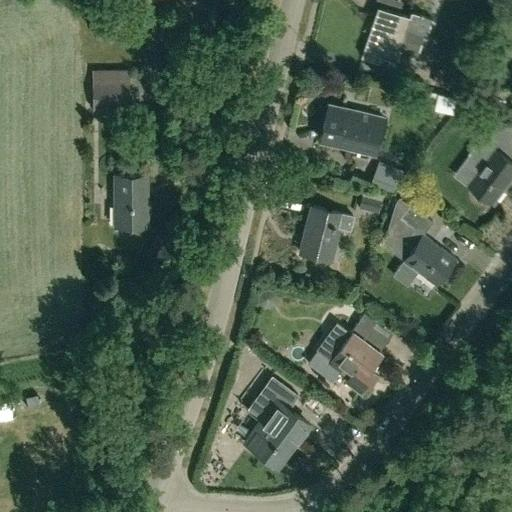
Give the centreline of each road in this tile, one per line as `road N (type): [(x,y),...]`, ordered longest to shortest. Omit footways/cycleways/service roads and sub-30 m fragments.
road 1 (residential): [(155,501),(218,313),(294,0)]
road 2 (residential): [(272,511),(333,491),(356,469),(511,259)]
